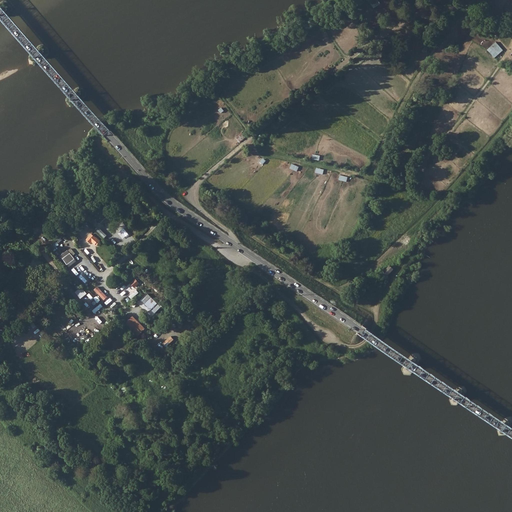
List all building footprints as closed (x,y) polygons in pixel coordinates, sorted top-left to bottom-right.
[(448,4),(443,8),(446,11),(442,14),(448,21),(460,11),(454,4),(450,7),(448,4)] [(492,12),(485,20),(494,23),(499,17),(492,12)] [(490,30),(494,23),(485,20),(482,24),(490,30)] [(488,51),(495,59),(504,51),(497,43),(488,51)] [(246,138),(242,134),(236,140),(240,143),(246,138)] [(263,135),(254,141),(258,146),(267,140),(263,135)] [(299,168),(292,164),(290,169),(297,173),(299,168)] [(93,214),(99,220),(107,213),(100,207),(93,214)] [(45,210),(37,217),(41,221),(45,218),(48,221),(52,217),(45,210)] [(103,220),(105,221),(99,229),(114,239),(120,231),(113,227),(116,223),(106,216),(103,220)] [(41,231),(36,235),(39,240),(45,235),(41,231)] [(103,241),(93,233),(87,240),(92,244),(93,243),(98,246),(103,241)] [(58,239),(51,247),(54,250),(61,242),(58,239)] [(69,268),(76,262),(68,250),(58,258),(60,262),(63,261),(69,268)] [(391,270),(382,278),(386,282),(395,274),(391,270)] [(132,284),(136,287),(140,283),(136,279),(132,284)] [(376,280),(370,285),(375,291),(381,286),(376,280)] [(130,296),(132,299),(140,292),(138,290),(130,296)] [(148,294),(141,301),(155,315),(162,308),(148,294)] [(148,328),(135,316),(127,323),(140,336),(148,328)] [(182,325),(185,322),(180,317),(177,321),(182,325)]
